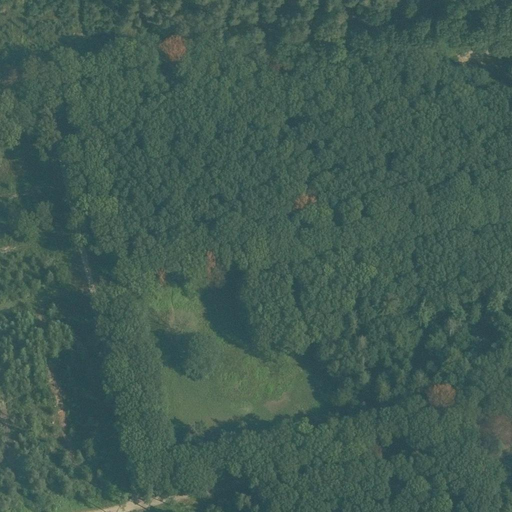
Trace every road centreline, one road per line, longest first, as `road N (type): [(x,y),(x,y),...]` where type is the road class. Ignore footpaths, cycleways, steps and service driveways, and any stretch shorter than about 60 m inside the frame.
road 1 (track): [(443,0),(0,80)]
road 2 (track): [(30,75),(143,505)]
road 3 (track): [(511,426),(112,511)]
